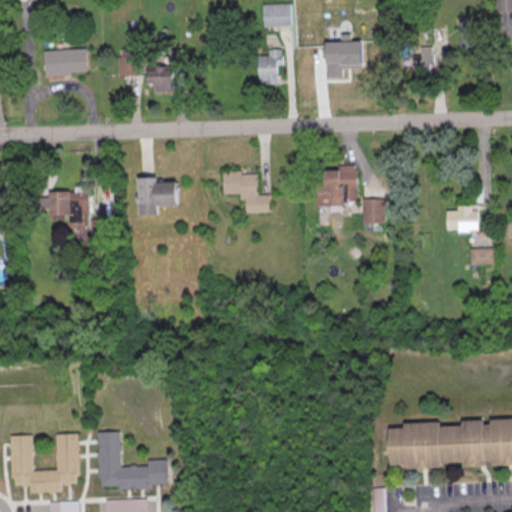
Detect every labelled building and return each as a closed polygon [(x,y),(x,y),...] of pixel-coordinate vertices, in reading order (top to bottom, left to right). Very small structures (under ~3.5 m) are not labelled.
[(494,0),(511,0),(511,11),(505,11),(495,12),(494,0)] [(261,4),(288,2),(289,25),(281,25),(262,26),(261,4)] [(459,20),(459,48),(475,48),(475,20),(459,20)] [(433,45),(413,45),(413,71),(433,71),(433,45)] [(42,50),(84,47),(85,70),(67,72),(68,75),(43,76),(42,50)] [(256,55),(257,80),(263,80),(263,84),(276,83),(275,65),(281,65),(280,54),(279,54),(279,48),(267,49),(267,55),(256,55)] [(116,56),(117,75),(127,75),(137,74),(137,56),(116,56)] [(170,69),(171,91),(153,91),(152,83),(146,83),(145,66),(162,66),(162,70),(170,69)] [(354,169),(355,200),(342,200),(342,205),(316,206),(315,170),(354,169)] [(221,171),(221,193),(238,193),(238,200),(243,200),(243,212),(269,211),(268,194),(262,194),(256,194),(255,173),(239,174),(239,170),(221,171)] [(135,178),(137,215),(156,214),(156,206),(175,205),(174,182),(154,183),(154,177),(145,178),(135,178)] [(45,191),(67,191),(67,192),(85,192),(86,226),(67,227),(67,215),(46,215),(45,191)] [(361,198),(371,198),(383,198),(383,223),(361,223),(361,198)] [(455,205),(470,205),(470,210),(475,210),(476,229),(445,229),(445,210),(456,210),(455,205)] [(468,248),(486,247),(493,247),(494,263),(469,263),(468,248)] [(392,464),(407,463),(407,466),(511,462),(511,418),(462,420),(462,424),(440,425),(440,421),(404,422),(404,427),(390,427),(392,464)] [(100,485),(98,431),(121,430),(122,466),(149,466),(149,459),(167,458),(168,483),(150,483),(150,488),(119,489),(118,485),(100,485)] [(11,485),(10,433),(33,433),(34,469),(57,469),(56,432),(80,431),(81,483),(62,484),(62,490),(30,491),(30,485),(11,485)] [(147,511),(147,498),(106,498),(106,511),(147,511)] [(78,511),(78,500),(50,500),(50,511),(78,511)]
